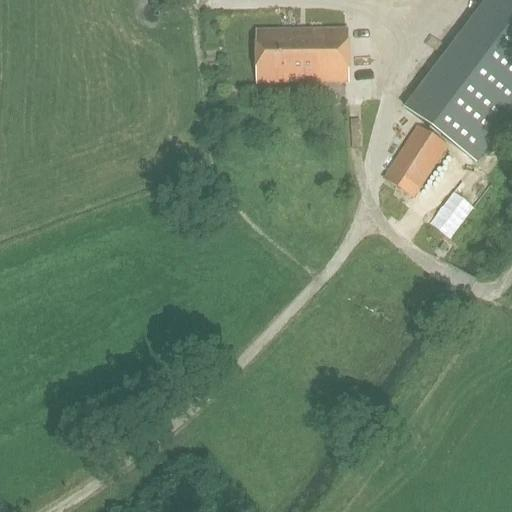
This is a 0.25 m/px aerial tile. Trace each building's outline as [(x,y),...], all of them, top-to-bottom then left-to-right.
[(511,0),(492,0),(407,113),(476,166),(511,118),(511,0)] [(345,31),(261,32),(261,55),(303,56),(303,58),(303,83),(345,82),(345,31)] [(303,58),(261,55),(260,84),(303,83),(303,58)] [(364,87),(381,82),(377,70),(360,75),(364,87)] [(418,129),(384,180),(413,199),(447,148),(418,129)]
